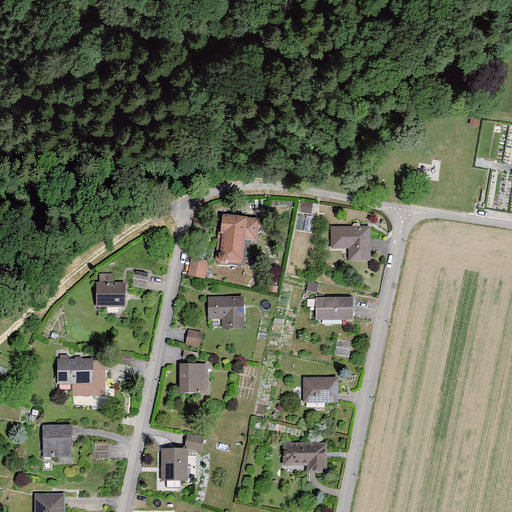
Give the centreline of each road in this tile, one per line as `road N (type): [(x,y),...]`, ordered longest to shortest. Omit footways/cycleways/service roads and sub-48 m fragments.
road 1 (track): [(328,0),(158,124),(0,109)]
road 2 (residential): [(123,511),(186,199)]
road 3 (residential): [(342,511),(400,207)]
road 4 (residential): [(0,338),(125,230),(186,199)]
road 5 (residential): [(186,199),(266,180),(400,207)]
